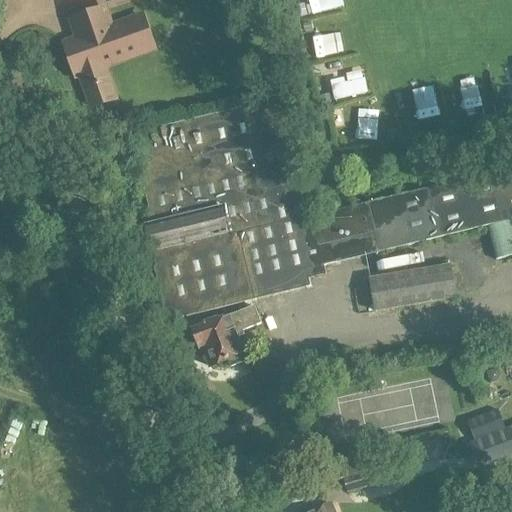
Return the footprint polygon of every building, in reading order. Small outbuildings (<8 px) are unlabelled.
[(307,0),(311,18),(342,11),(339,0),(307,0)] [(154,53),(150,39),(142,17),(110,28),(104,12),(81,20),(90,47),(72,53),(91,109),(115,101),(104,70),(154,53)] [(332,57),(329,38),(313,41),(316,60),(332,57)] [(362,80),(344,84),(343,80),(328,83),(332,101),(365,94),(362,80)] [(422,87),(429,120),(441,117),(433,84),(422,87)] [(460,97),(464,117),(484,113),(479,93),(460,97)] [(324,268),(415,246),(487,229),(495,261),(511,257),(511,170),(415,194),(312,219),(284,100),(129,137),(151,227),(146,228),(156,270),(153,271),(166,324),(254,302),(311,288),(309,280),(326,276),(324,268)] [(376,139),(372,111),(351,114),(354,141),(376,139)] [(451,266),(369,280),(374,315),(457,301),(451,266)] [(230,360),(232,368),(245,363),(242,355),(244,355),(239,339),(244,337),(243,333),(262,326),(256,309),(194,332),(201,353),(204,353),(209,368),(230,360)] [(511,392),(503,361),(481,367),(491,401),(511,394),(511,392)] [(476,441),(505,429),(498,410),(468,422),(476,441)] [(469,443),(478,469),(511,456),(511,426),(505,429),(476,441),(469,443)] [(359,455),(338,461),(347,495),(393,482),(388,464),(363,470),(359,455)] [(322,484),(341,478),(336,463),(317,469),(322,484)]
